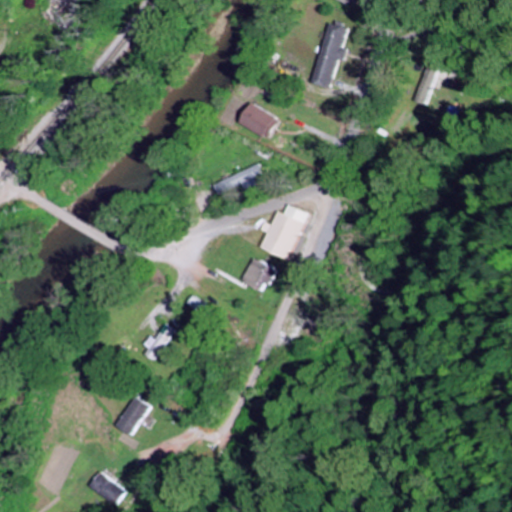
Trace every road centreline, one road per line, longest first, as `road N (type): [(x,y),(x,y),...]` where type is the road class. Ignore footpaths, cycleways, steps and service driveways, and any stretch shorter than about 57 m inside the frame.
road 1 (residential): [(114,246),(154,245),(321,179),(338,154),(385,0)]
road 2 (residential): [(321,179),(315,218),(229,419)]
